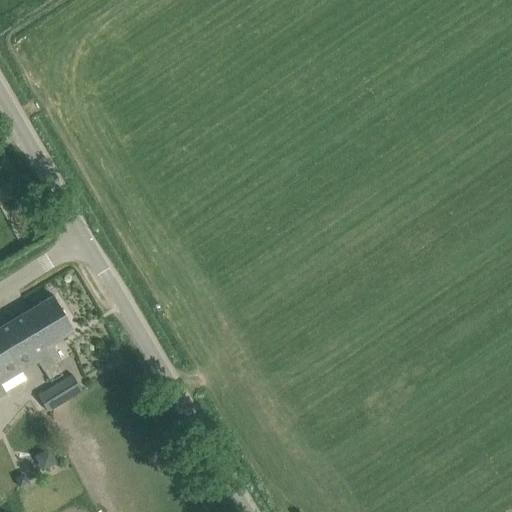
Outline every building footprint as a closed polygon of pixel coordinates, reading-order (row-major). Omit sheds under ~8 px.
[(54,295),(25,313),(46,348),(34,355),(44,370),(62,359),(52,343),(75,330),(54,295)] [(25,313),(0,327),(0,334),(18,365),(34,355),(46,348),(25,313)] [(0,375),(18,365),(0,334),(0,397),(8,392),(0,378),(0,375)] [(39,394),(50,412),(83,391),(73,374),(53,386),(39,394)] [(26,473),(15,477),(18,487),(30,483),(26,473)]
